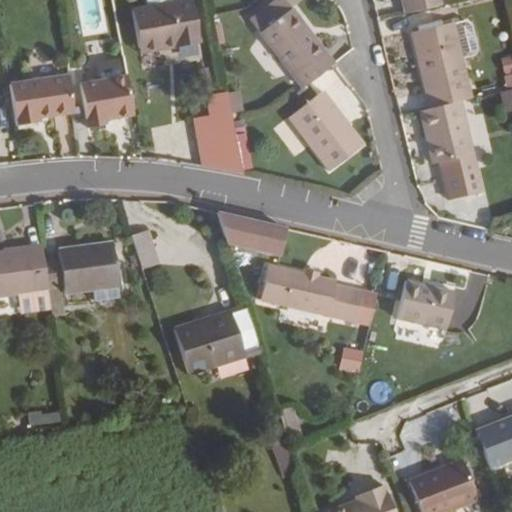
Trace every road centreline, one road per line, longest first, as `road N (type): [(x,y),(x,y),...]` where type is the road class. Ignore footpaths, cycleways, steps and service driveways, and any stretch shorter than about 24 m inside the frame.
road 1 (residential): [(0,186),(152,177),(414,233)]
road 2 (residential): [(414,233),(348,0)]
